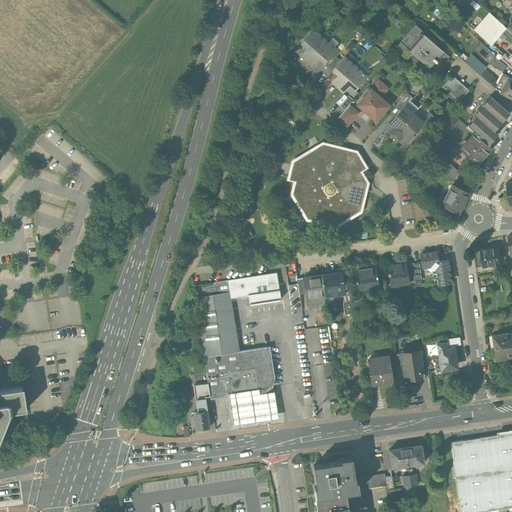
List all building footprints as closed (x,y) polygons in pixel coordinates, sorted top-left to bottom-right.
[(505,27),(489,13),(474,29),(502,54),(511,42),(511,33),(505,27)] [(425,36),(415,27),(396,49),(413,64),(419,58),(429,67),(435,61),(433,59),(441,49),(432,42),(425,36)] [(312,30),(301,43),(306,48),(300,55),(306,60),(324,40),(312,30)] [(324,40),(306,60),(311,65),(318,58),(324,63),(335,49),(324,40)] [(480,55),(472,66),(481,72),(489,61),(480,55)] [(511,55),(509,58),(505,55),(501,60),(511,67),(511,55)] [(334,69),(333,70),(338,75),(332,83),(337,87),(355,67),(344,57),(334,69)] [(505,67),(496,62),(493,67),(502,73),(505,67)] [(329,65),(322,73),(327,77),(333,70),(334,69),(329,65)] [(355,67),(337,87),(343,92),(349,85),(355,90),(366,77),(355,67)] [(497,82),(484,71),(480,75),(495,88),(497,82)] [(511,80),(501,75),(497,82),(495,88),(499,92),(511,99),(511,80)] [(467,92),(452,79),(444,88),(459,101),(467,92)] [(378,81),(357,105),(375,121),(388,106),(379,98),(387,89),(378,81)] [(407,93),(395,107),(400,111),(404,106),(405,106),(412,98),(407,93)] [(487,102),(484,107),(482,105),(478,110),(480,111),(476,116),(474,114),(473,115),(477,119),(473,123),(471,121),(467,126),(474,133),(488,144),(497,134),(493,131),(509,113),(490,96),(486,101),(487,102)] [(347,99),(340,107),(344,111),(351,102),(347,99)] [(358,114),(349,106),(337,119),(346,127),(358,114)] [(400,111),(393,119),(393,121),(387,127),(387,131),(393,136),(413,114),(405,106),(404,106),(400,111)] [(450,111),(434,130),(443,138),(459,119),(450,111)] [(429,113),(422,121),(422,122),(418,127),(422,131),(434,117),(429,113)] [(413,114),(393,136),(399,142),(403,141),(409,135),(411,135),(418,127),(422,122),(422,121),(413,114)] [(474,133),(460,149),(477,164),(491,148),(488,144),(474,133)] [(448,142),(438,154),(446,161),(456,149),(448,142)] [(356,153),(323,145),(293,162),(289,180),(296,181),(293,195),(307,220),(335,226),(360,211),(367,185),(361,184),(361,179),(363,178),(360,172),(365,168),(356,153)] [(459,173),(444,161),(439,171),(453,183),(459,173)] [(452,185),(441,205),(458,214),(468,193),(452,185)] [(498,247),(481,250),(483,268),(501,265),(498,247)] [(437,257),(435,257),(435,252),(420,255),(422,266),(429,265),(429,268),(431,270),(435,270),(437,283),(449,281),(446,260),(441,261),(441,260),(437,257)] [(406,262),(387,265),(390,285),(409,282),(407,271),(406,262)] [(421,280),(418,262),(411,263),(412,270),(414,281),(421,280)] [(375,266),(367,267),(367,269),(355,271),(358,290),(367,289),(368,292),(379,290),(377,276),(376,268),(375,268),(375,266)] [(341,272),(321,275),(325,298),(344,295),(345,295),(343,279),(341,272)] [(276,273),(193,286),(208,383),(210,397),(227,394),(231,394),(228,378),(218,379),(214,355),(238,351),(230,298),(248,296),(250,306),(280,301),(276,273)] [(321,275),(303,278),(303,279),(305,293),(307,300),(325,298),(321,275)] [(348,278),(343,279),(345,295),(344,295),(345,300),(351,299),(348,278)] [(303,279),(297,280),(299,294),(305,293),(303,279)] [(511,332),(490,336),(492,348),(495,348),(497,360),(511,357),(511,332)] [(459,337),(447,339),(447,343),(453,342),(453,345),(460,344),(459,337)] [(447,343),(437,344),(438,355),(435,356),(437,372),(453,369),(452,364),(454,364),(455,363),(456,361),(453,345),(453,342),(447,343)] [(423,343),(416,344),(417,351),(419,351),(421,362),(426,361),(423,343)] [(238,351),(214,355),(218,379),(228,378),(231,394),(256,390),(256,389),(265,388),(267,387),(269,384),(271,382),(271,379),(269,362),(267,347),(238,351)] [(417,351),(401,354),(403,365),(405,380),(421,377),(420,371),(422,368),(421,362),(419,351),(417,351)] [(390,356),(368,360),(372,385),(393,382),(391,372),(392,372),(390,356)] [(208,383),(202,384),(203,388),(199,389),(201,397),(205,397),(205,398),(206,406),(211,406),(210,397),(208,383)] [(23,388),(0,391),(0,440),(9,418),(26,415),(23,388)] [(231,394),(227,394),(231,427),(276,420),(272,390),(257,393),(256,390),(231,394)] [(205,398),(196,399),(197,411),(193,412),(193,416),(190,416),(192,425),(195,425),(195,429),(209,427),(206,406),(205,398)] [(511,433),(450,443),(460,511),(481,511),(511,507),(511,433)] [(421,445),(405,448),(407,466),(423,463),(423,460),(426,460),(425,454),(422,454),(421,445)] [(407,466),(405,448),(389,450),(390,456),(387,457),(388,469),(407,466)] [(341,461),(313,466),(316,487),(314,487),(316,498),(318,497),(317,497),(345,492),(354,491),(358,490),(357,480),(355,481),(351,457),(341,459),(341,461)] [(384,474),(357,479),(357,480),(358,490),(386,486),(385,477),(384,474)] [(415,474),(409,475),(410,486),(417,485),(415,474)] [(410,486),(409,475),(402,476),(403,487),(405,487),(407,495),(412,494),(410,486)] [(392,476),(385,477),(386,486),(386,488),(393,487),(392,476)] [(357,511),(354,491),(345,492),(348,511),(357,511)] [(348,511),(345,492),(317,497),(318,497),(319,511),(348,511)]
